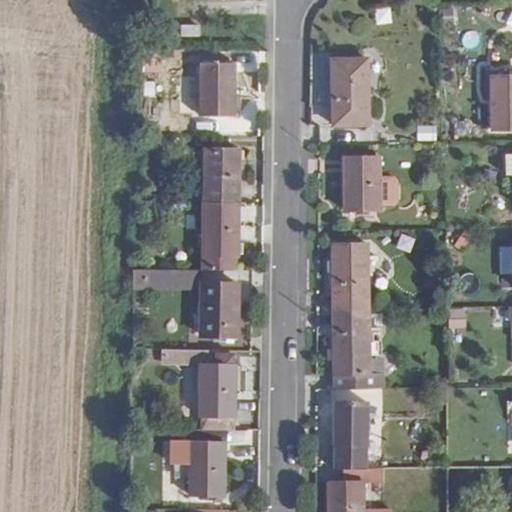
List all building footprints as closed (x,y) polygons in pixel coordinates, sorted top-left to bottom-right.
[(180,36),(200,36),(200,26),(180,26),(180,36)] [(371,126),(371,58),(337,59),(337,125),(371,126)] [(234,116),(235,63),(200,63),(199,115),(234,116)] [(511,129),(511,77),(494,78),(494,129),(511,129)] [(416,124),(416,139),(436,140),(436,125),(416,124)] [(241,153),(205,151),(204,204),(240,204),(241,153)] [(380,177),(380,157),(346,157),(346,210),(380,210),(380,206),(394,206),(398,201),(398,181),(394,177),(380,177)] [(235,259),(239,259),(240,204),(204,204),(202,272),(236,273),(235,259)] [(369,244),(335,244),(335,310),(371,310),(369,244)] [(501,245),(502,285),(511,285),(511,245),(501,245)] [(202,272),(132,271),(132,290),(202,291),(202,284),(202,272)] [(237,339),(238,286),(202,284),(202,291),(201,339),(237,339)] [(466,327),(466,308),(449,308),(449,328),(466,327)] [(371,310),(335,310),(336,390),(385,389),(385,376),(373,376),(372,358),(371,310)] [(235,418),(236,366),(234,366),(234,357),(217,357),(217,352),(161,351),(160,365),(200,365),(200,418),(235,418)] [(384,357),(372,358),(373,376),(385,376),(384,357)] [(435,380),(446,380),(446,361),(434,361),(435,380)] [(369,401),(335,401),(336,470),(370,470),(369,401)] [(235,431),(235,418),(200,418),(200,431),(235,431)] [(224,497),(225,445),(171,444),(170,464),(190,465),(189,496),(224,497)] [(366,511),(367,480),(332,480),(331,511),(366,511)]
